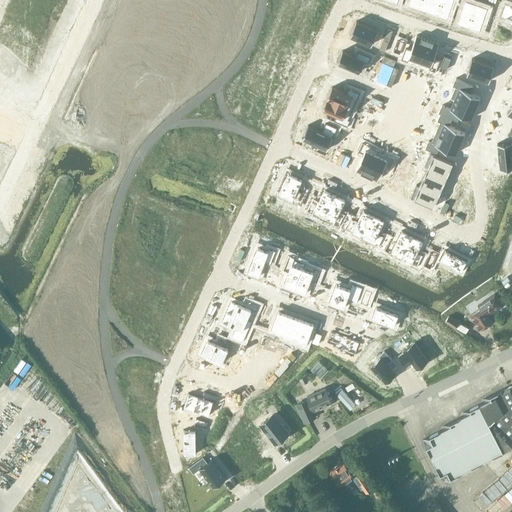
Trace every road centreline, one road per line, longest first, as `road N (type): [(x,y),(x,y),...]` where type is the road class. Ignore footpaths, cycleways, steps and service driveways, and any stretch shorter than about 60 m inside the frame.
road 1 (residential): [(511,59),(475,147),(481,218),(472,236),(277,146)]
road 2 (unclassified): [(230,511),(353,428),(511,354)]
road 3 (residential): [(383,337),(216,275)]
road 4 (residential): [(511,54),(349,0)]
road 5 (residential): [(277,146),(342,0)]
road 6 (residential): [(216,275),(277,146)]
road 7 (residential): [(40,120),(97,0)]
